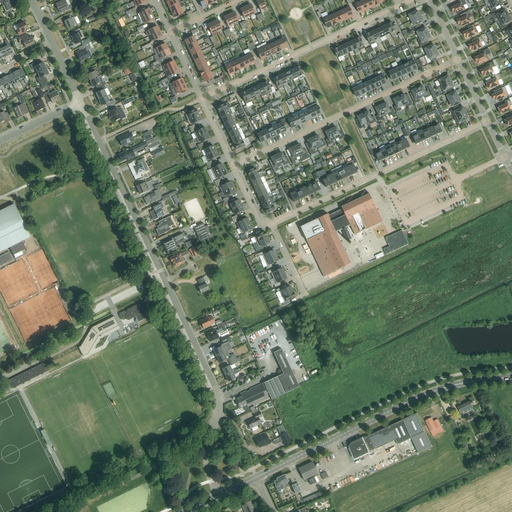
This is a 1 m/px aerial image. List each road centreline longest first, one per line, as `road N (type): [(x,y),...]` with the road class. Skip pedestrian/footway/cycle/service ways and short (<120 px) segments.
road 1 (tertiary): [(218,414),(218,393),(80,103)]
road 2 (secondary): [(255,477),(430,392),(511,377)]
road 3 (residential): [(232,166),(458,60)]
road 4 (residential): [(486,121),(270,224)]
road 5 (residential): [(410,0),(201,99)]
